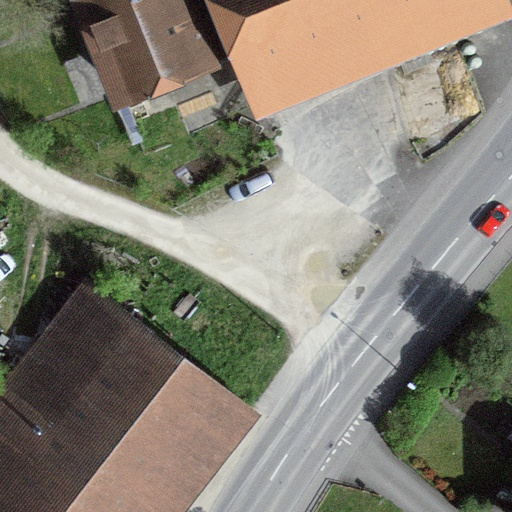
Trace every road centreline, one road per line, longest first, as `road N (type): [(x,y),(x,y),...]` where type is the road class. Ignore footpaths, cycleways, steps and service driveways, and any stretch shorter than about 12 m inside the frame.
road 1 (secondary): [(306,415),(511,178)]
road 2 (residential): [(306,415),(422,511)]
